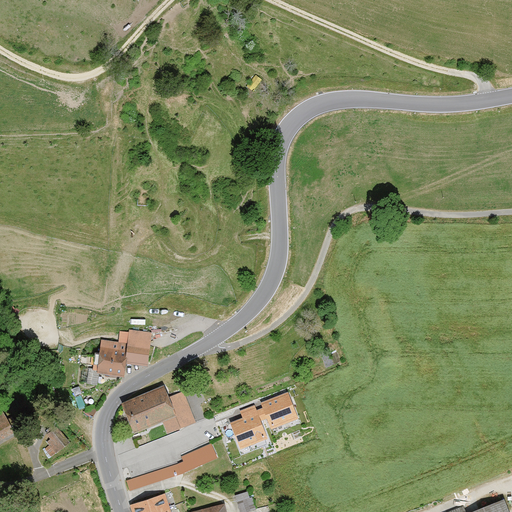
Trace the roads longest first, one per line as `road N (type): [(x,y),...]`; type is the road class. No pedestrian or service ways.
road 1 (tertiary): [(511,95),(446,104),(327,99),(295,114),(276,145),(276,254),(265,288),(218,336),(115,397),(101,422),(119,511)]
road 2 (track): [(511,211),(419,214),(360,206),(342,213),(307,287),(285,313),(253,337),(180,356)]
road 3 (track): [(489,99),(469,72),(434,66),(272,0)]
road 4 (track): [(171,0),(109,63),(86,72),(24,57),(0,39)]
